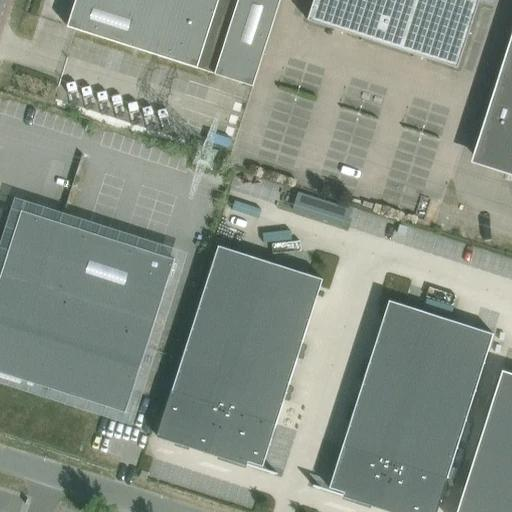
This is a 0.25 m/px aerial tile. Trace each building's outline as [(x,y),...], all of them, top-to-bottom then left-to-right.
[(76,0),(68,27),(76,29),(254,85),(281,0),(76,0)] [(485,0),(492,2),(493,0),(314,0),(308,20),(458,68),(479,0),(485,0)] [(511,50),(478,159),(511,170),(511,50)] [(336,225),(342,207),(236,173),(230,191),(336,225)] [(343,208),(338,225),(392,240),(397,224),(343,208)] [(22,211),(0,281),(0,371),(126,412),(175,259),(22,211)] [(395,243),(449,255),(454,238),(400,225),(395,243)] [(211,454),(271,262),(219,246),(157,437),(159,437),(160,434),(191,444),(190,447),(211,454)] [(457,247),(454,265),(508,275),(511,258),(457,247)] [(324,279),(271,262),(211,454),(240,463),(241,459),(263,466),(324,279)] [(352,495),(351,498),(381,508),(442,317),(389,300),(330,488),(352,495)] [(442,317),(381,508),(394,511),(401,511),(402,511),(405,511),(437,511),(448,478),(494,334),(442,317)] [(457,511),(511,511),(511,373),(503,371),(457,511)]
